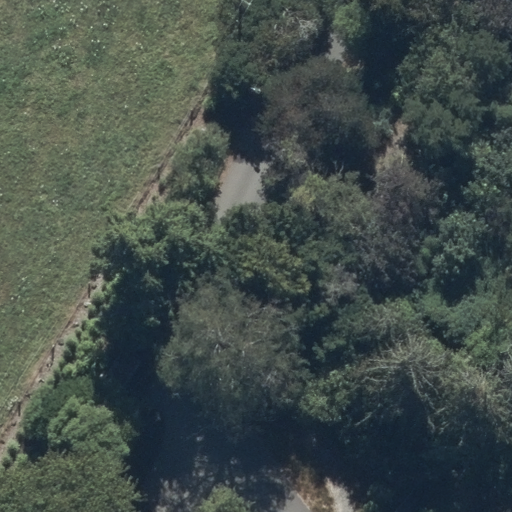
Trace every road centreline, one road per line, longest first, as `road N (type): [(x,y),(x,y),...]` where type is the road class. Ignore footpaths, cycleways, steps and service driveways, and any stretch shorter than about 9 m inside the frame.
road 1 (unknown): [(332,0),(226,186),(189,292),(183,350)]
road 2 (unknown): [(183,350),(268,511)]
road 3 (unknown): [(183,350),(125,511)]
